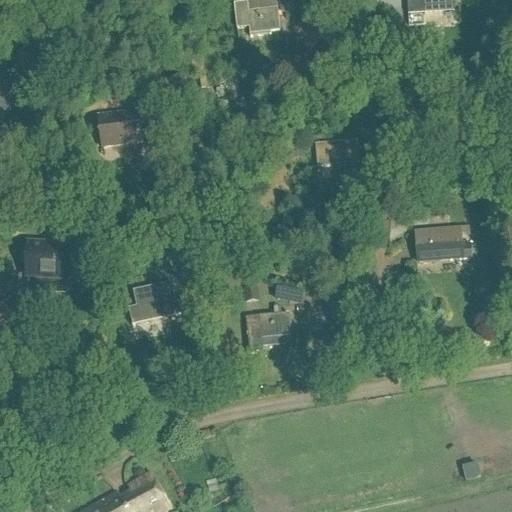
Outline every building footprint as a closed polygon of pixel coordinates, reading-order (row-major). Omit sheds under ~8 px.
[(407,0),(409,18),(454,15),(453,0),(407,0)] [(249,15),(248,6),(234,7),(237,32),(249,31),(251,40),(271,38),(271,36),(280,34),(277,12),(249,15)] [(185,80),(165,88),(174,111),(194,103),(185,80)] [(0,114),(15,113),(12,85),(0,85),(0,114)] [(142,146),(139,116),(115,119),(115,118),(99,120),(103,151),(142,146)] [(318,171),(361,167),(358,144),(315,148),(318,171)] [(186,159),(185,172),(196,173),(197,160),(186,159)] [(419,266),(450,264),(450,258),(463,257),(461,236),(417,240),(419,266)] [(102,271),(110,270),(109,240),(101,240),(102,271)] [(67,282),(69,250),(31,247),(30,261),(26,261),(25,277),(29,277),(29,279),(67,282)] [(177,311),(174,291),(135,297),(138,313),(130,315),(133,332),(189,322),(187,309),(177,311)] [(247,309),(261,305),(257,292),(244,296),(247,309)] [(250,357),(264,356),(262,342),(291,340),(289,317),(259,320),(260,328),(247,329),(250,357)] [(169,511),(150,477),(128,490),(131,496),(120,501),(117,496),(87,511),(169,511)]
